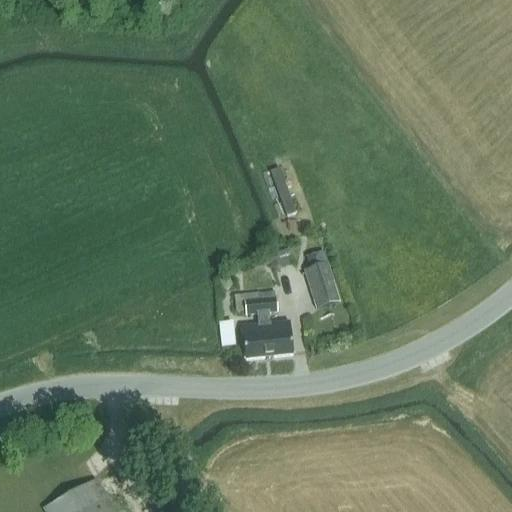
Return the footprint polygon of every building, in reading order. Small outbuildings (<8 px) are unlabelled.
[(282,169),(273,172),(287,217),(297,214),(282,169)] [(339,304),(326,264),(301,272),(314,312),(339,304)] [(276,300),(273,300),(271,294),(235,298),(235,314),(245,314),(245,317),(255,316),(256,327),(241,328),(245,362),(293,357),(289,323),(268,326),(267,315),(277,314),(276,300)] [(218,324),(221,349),(235,347),(232,323),(218,324)] [(111,511),(95,482),(43,510),(44,511),(111,511)]
